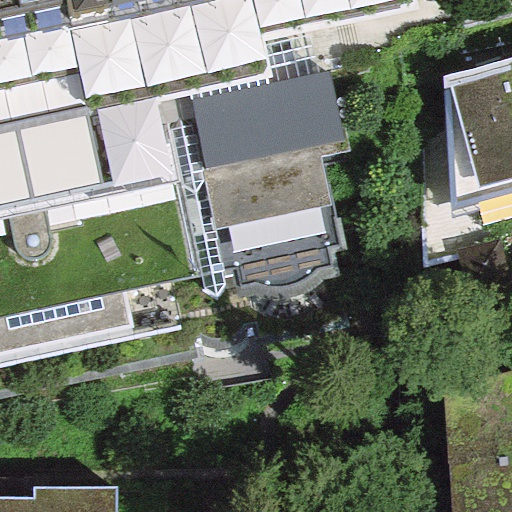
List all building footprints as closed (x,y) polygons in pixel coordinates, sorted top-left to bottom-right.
[(0,0),(0,227),(181,189),(162,101),(273,78),(265,43),(423,9),(421,0),(0,0)] [(0,401),(360,324),(452,305),(454,216),(449,87),(446,6),(423,9),(265,43),(273,78),(162,101),(181,189),(0,227),(0,401)] [(511,70),(449,87),(454,216),(511,200),(511,70)] [(501,239),(459,252),(470,287),(511,274),(501,239)] [(511,511),(511,375),(446,380),(454,511),(511,511)] [(33,500),(0,500),(0,511),(114,511),(115,490),(33,490),(33,500)]
